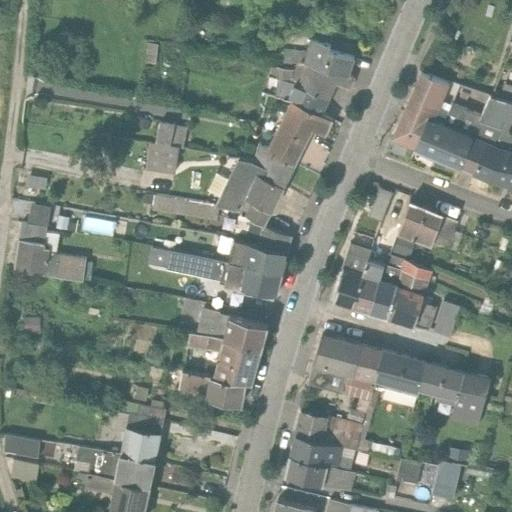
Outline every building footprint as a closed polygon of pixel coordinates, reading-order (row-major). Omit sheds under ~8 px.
[(303,58),(307,60),(348,72),(348,70),(354,53),(329,45),(330,40),(309,36),(306,47),(303,58)] [(146,59),(155,60),(158,40),(147,39),(146,59)] [(297,58),(303,58),(306,47),(279,44),(278,50),(282,51),(282,57),(297,58)] [(303,58),(297,58),(295,66),(271,61),(268,71),(292,76),(292,78),(298,80),(307,60),(303,58)] [(307,60),(298,80),(329,96),(337,79),(349,85),(354,73),(348,70),(348,72),(307,60)] [(428,109),(434,111),(449,77),(421,66),(393,131),(416,141),(428,109)] [(511,89),(511,75),(505,74),(503,87),(511,89)] [(291,95),(322,110),(329,96),(298,80),(292,78),(290,94),(291,95)] [(444,116),(471,128),(480,112),(481,109),(458,99),(466,81),(459,79),(444,116)] [(471,128),(485,134),(493,138),(500,119),(503,112),(509,115),(511,115),(511,112),(511,95),(491,89),(481,109),(480,112),(471,128)] [(266,144),(276,150),(295,159),(312,125),(325,131),(333,116),(322,110),(291,95),(267,143),(266,144)] [(428,109),(416,141),(460,161),(473,166),(485,134),(471,128),(444,116),(434,111),(428,109)] [(138,112),(135,121),(146,124),(149,116),(138,112)] [(500,119),(493,138),(501,141),(509,115),(503,112),(500,119)] [(151,138),(179,141),(183,142),(187,123),(175,120),(159,117),(159,122),(152,121),(149,137),(150,138),(151,138)] [(485,134),(473,166),(491,174),(511,178),(511,143),(503,141),(501,141),(493,138),(485,134)] [(151,138),(150,138),(146,164),(175,168),(179,141),(151,138)] [(253,156),(269,164),(276,150),(266,144),(267,143),(259,139),(253,156)] [(269,164),(265,171),(285,181),(295,159),(276,150),(269,164)] [(215,199),(219,200),(239,204),(240,203),(246,207),(252,196),(245,192),(257,168),(265,171),(269,164),(253,156),(238,153),(215,199)] [(245,192),(252,196),(272,206),(285,181),(265,171),(257,168),(245,192)] [(379,182),(368,211),(381,216),(392,187),(379,182)] [(219,200),(215,199),(154,189),(152,205),(216,216),(219,200)] [(252,196),(246,207),(245,210),(252,214),(262,219),(264,220),(272,206),(252,196)] [(433,235),(443,208),(426,202),(410,196),(397,227),(431,240),(433,235)] [(27,218),(47,222),(52,200),(30,197),(27,218)] [(443,208),(433,235),(449,241),(453,230),(456,231),(461,217),(458,215),(458,214),(443,208)] [(247,236),(257,239),(262,219),(252,214),(247,236)] [(50,244),(46,269),(83,275),(84,267),(91,269),(93,257),(86,256),(86,253),(56,248),(59,228),(46,226),(47,222),(21,217),(19,235),(45,238),(44,243),(50,244)] [(257,239),(271,242),(285,246),(291,230),(264,220),(262,219),(257,239)] [(242,252),(243,246),(247,236),(233,233),(230,251),(242,252)] [(45,238),(19,235),(14,264),(46,269),(50,244),(44,243),(45,238)] [(243,246),(268,253),(271,242),(257,239),(247,236),(243,246)] [(344,261),(363,267),(367,252),(369,253),(372,243),(351,236),(343,261),(344,261)] [(245,259),(229,256),(171,246),(141,240),(130,238),(127,253),(138,255),(138,254),(157,257),(169,259),(168,264),(187,268),(185,278),(203,282),(205,271),(242,277),(245,259)] [(268,253),(283,260),(285,246),(271,242),(268,253)] [(230,251),(229,256),(245,259),(282,266),(283,260),(268,253),(243,246),(242,252),(230,251)] [(384,257),(380,272),(398,277),(402,263),(400,263),(404,253),(390,248),(388,247),(384,257)] [(363,267),(352,301),(370,306),(380,272),(384,257),(369,253),(367,252),(363,267)] [(398,277),(397,278),(424,287),(432,265),(404,253),(400,263),(402,263),(398,277)] [(245,259),(242,277),(241,281),(276,289),(282,266),(245,259)] [(363,267),(344,261),(334,296),(352,301),(363,267)] [(380,272),(370,306),(388,312),(397,278),(398,277),(380,272)] [(397,278),(388,312),(414,319),(424,287),(397,278)] [(424,287),(414,319),(429,324),(437,300),(432,298),(435,290),(424,287)] [(475,296),(473,301),(480,304),(479,307),(489,311),(492,301),(495,291),(486,288),(482,298),(475,296)] [(443,294),(434,325),(450,330),(459,299),(443,294)] [(497,296),(493,309),(499,312),(504,298),(497,296)] [(208,330),(224,331),(229,309),(220,307),(220,306),(202,302),(196,328),(208,330)] [(224,331),(223,333),(260,343),(267,319),(229,309),(224,331)] [(39,311),(24,312),(24,328),(39,328),(39,311)] [(208,330),(196,328),(190,326),(188,341),(206,344),(206,343),(220,344),(223,333),(224,331),(208,330)] [(313,359),(347,368),(354,370),(362,337),(323,327),(313,359)] [(223,333),(220,344),(213,370),(246,376),(251,377),(260,343),(223,333)] [(362,337),(354,370),(374,375),(382,343),(362,337)] [(374,375),(375,375),(385,378),(417,387),(418,382),(427,355),(407,349),(382,343),(374,375)] [(427,355),(418,382),(455,392),(450,413),(477,420),(490,371),(464,364),(427,355)] [(347,368),(313,359),(308,376),(342,385),(347,368)] [(145,360),(143,377),(161,380),(164,362),(145,360)] [(206,388),(210,369),(183,364),(172,362),(168,362),(166,372),(171,373),(171,372),(181,374),(179,383),(206,388)] [(347,368),(342,385),(342,387),(360,392),(356,403),(350,402),(347,413),(363,417),(371,394),(373,383),(375,375),(374,375),(354,370),(347,368)] [(210,369),(206,388),(205,391),(241,399),(246,376),(213,370),(210,369)] [(417,387),(385,378),(382,392),(413,400),(417,387)] [(363,417),(355,442),(371,446),(373,435),(364,433),(367,424),(379,385),(373,383),(371,394),(363,417)] [(151,401),(163,402),(164,396),(163,396),(164,387),(153,385),(151,401)] [(38,392),(37,398),(53,401),(54,394),(38,392)] [(129,406),(164,413),(166,403),(163,402),(151,401),(120,395),(118,405),(129,407),(129,406)] [(295,427),(324,434),(329,411),(301,404),(295,427)] [(129,407),(118,405),(117,410),(114,409),(111,422),(125,425),(126,420),(160,427),(164,413),(129,406),(129,407)] [(324,434),(344,439),(355,442),(363,417),(347,413),(330,409),(329,411),(324,434)] [(126,420),(125,425),(121,447),(156,454),(161,427),(160,427),(126,420)] [(324,434),(295,427),(291,448),(285,468),(322,478),(322,477),(327,458),(339,460),(344,439),(324,434)] [(114,472),(119,447),(106,444),(79,440),(41,435),(5,429),(3,447),(39,453),(39,450),(55,452),(57,444),(77,447),(76,454),(91,457),(89,468),(114,472)] [(373,435),(371,446),(401,452),(400,442),(373,435)] [(344,439),(339,460),(350,464),(355,442),(344,439)] [(446,454),(460,458),(467,459),(481,461),(483,451),(471,448),(471,446),(448,441),(448,444),(446,454)] [(119,447),(114,472),(115,472),(151,480),(157,454),(156,454),(121,447),(119,447)] [(422,456),(401,452),(396,473),(417,478),(422,456)] [(460,458),(446,454),(437,453),(430,487),(421,485),(418,498),(427,499),(429,488),(435,490),(453,493),(460,458)] [(14,454),(11,471),(36,476),(39,458),(14,454)] [(327,458),(322,477),(351,484),(356,466),(350,464),(339,460),(327,458)] [(481,461),(467,459),(465,467),(492,472),(494,463),(481,461)] [(114,472),(89,468),(79,466),(77,471),(87,473),(86,481),(113,487),(115,472),(114,472)] [(115,472),(113,487),(108,511),(143,511),(151,480),(115,472)] [(272,511),(313,511),(316,503),(277,493),(272,511)] [(334,511),(377,511),(379,504),(351,498),(329,493),(325,507),(335,510),(334,511)] [(34,503),(30,511),(32,511),(38,511),(41,506),(34,503)]
